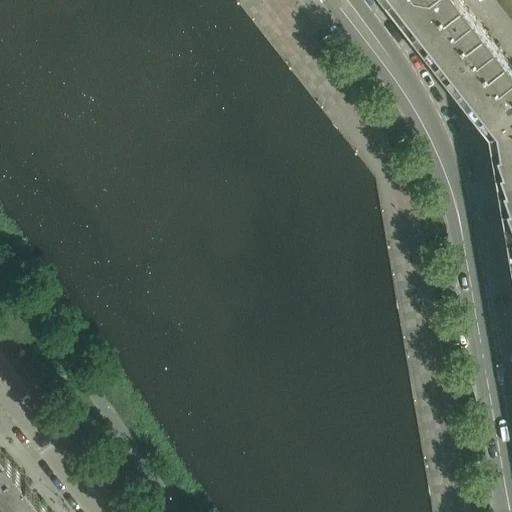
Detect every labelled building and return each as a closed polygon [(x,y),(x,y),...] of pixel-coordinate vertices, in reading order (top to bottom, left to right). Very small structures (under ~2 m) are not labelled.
[(511,64),(461,0),(387,0),(412,31),(488,129),(492,149),(498,187),(511,184),(511,64)] [(511,0),(499,0),(511,16),(511,0)] [(511,184),(498,187),(505,224),(511,262),(511,265),(511,184)] [(0,479),(15,467),(0,448),(0,479)] [(15,467),(0,479),(0,511),(49,511),(50,511),(15,467)]
